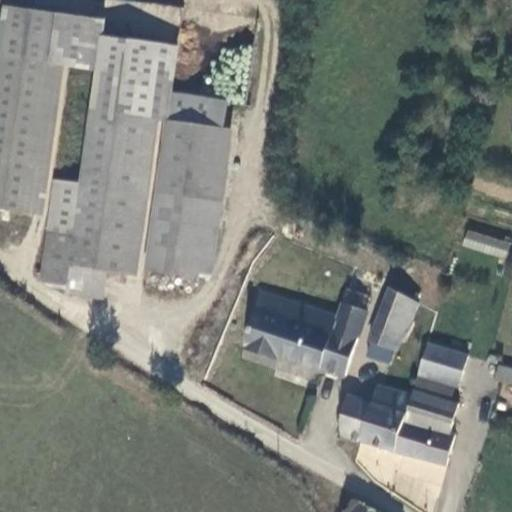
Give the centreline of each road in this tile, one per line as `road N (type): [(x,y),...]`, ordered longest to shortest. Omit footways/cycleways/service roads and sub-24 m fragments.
road 1 (unclassified): [(385,511),(138,354)]
road 2 (track): [(138,354),(0,256)]
